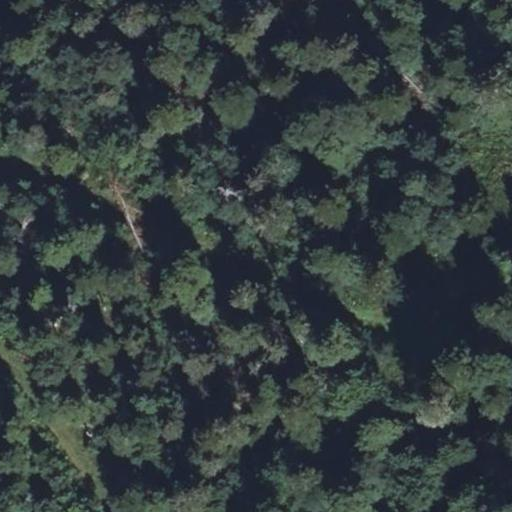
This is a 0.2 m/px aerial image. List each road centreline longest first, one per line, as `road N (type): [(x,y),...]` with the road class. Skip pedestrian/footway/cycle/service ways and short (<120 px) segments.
road 1 (track): [(511,276),(440,317),(370,333),(311,320),(63,185),(0,164)]
road 2 (track): [(0,357),(113,511)]
